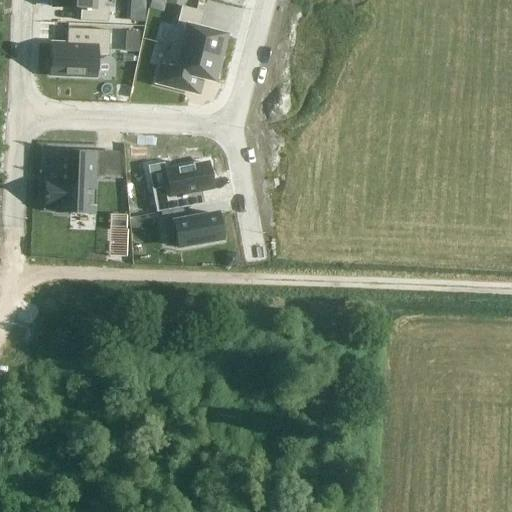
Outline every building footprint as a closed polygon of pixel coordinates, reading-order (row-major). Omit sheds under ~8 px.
[(52,0),(52,8),(79,9),(78,21),(102,22),(102,0),(52,0)] [(180,7),(170,47),(219,60),(225,37),(199,30),(203,13),(180,7)] [(51,45),(49,77),(95,79),(96,57),(108,57),(109,31),(67,30),(66,45),(51,45)] [(138,33),(127,33),(126,53),(137,54),(138,33)] [(159,69),(155,84),(183,91),(187,76),(213,83),(219,60),(170,47),(164,70),(159,69)] [(45,182),(44,209),(56,210),(56,214),(92,215),(94,156),(58,155),(57,182),(45,182)] [(164,172),(167,186),(151,189),(155,214),(159,213),(183,209),(189,208),(187,194),(212,190),(207,164),(164,172)] [(183,209),(159,213),(164,237),(175,235),(178,248),(221,241),(217,215),(185,221),(183,209)] [(239,266),(236,253),(224,256),(226,268),(239,266)]
